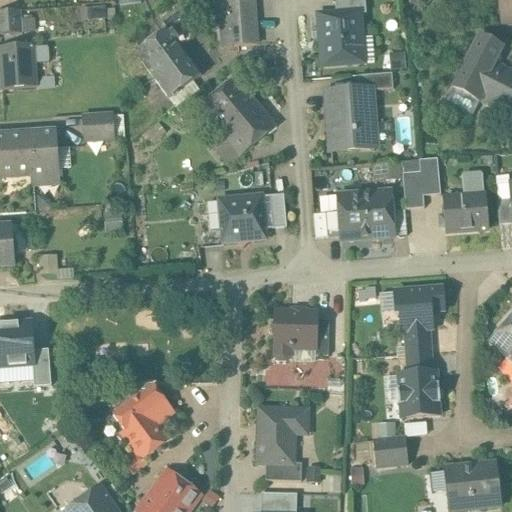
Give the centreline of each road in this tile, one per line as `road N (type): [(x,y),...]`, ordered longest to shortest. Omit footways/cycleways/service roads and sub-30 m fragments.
road 1 (residential): [(312,274),(291,0)]
road 2 (residential): [(225,281),(223,511)]
road 3 (residential): [(0,297),(225,281)]
road 4 (residential): [(312,274),(511,258)]
